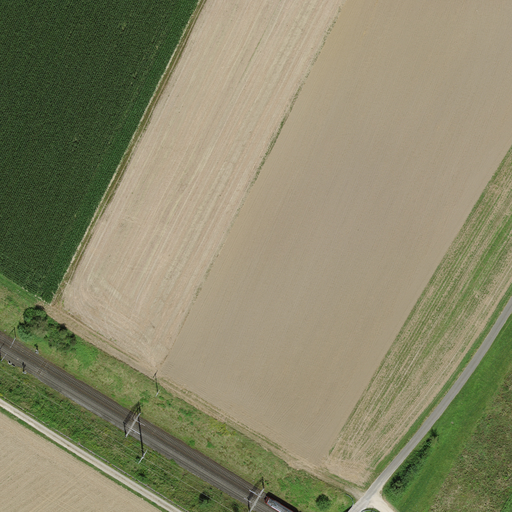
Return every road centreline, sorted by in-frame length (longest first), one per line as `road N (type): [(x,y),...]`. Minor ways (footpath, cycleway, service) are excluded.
road 1 (unclassified): [(353,511),(485,347),(511,301)]
road 2 (track): [(173,511),(0,404)]
